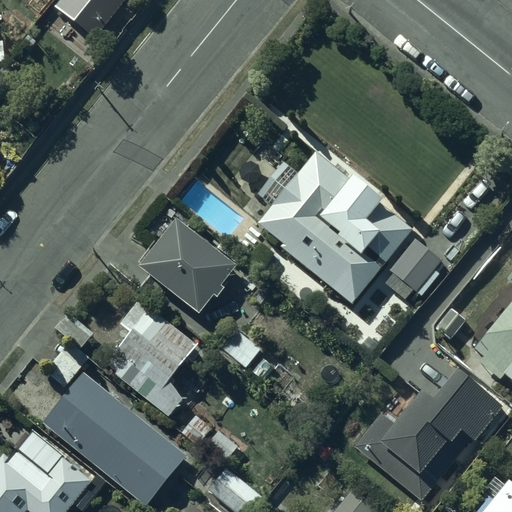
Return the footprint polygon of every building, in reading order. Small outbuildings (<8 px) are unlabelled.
[(66,0),(59,9),(95,36),(122,0),(66,0)] [(413,240),(319,162),(297,185),(286,175),(259,203),(275,218),(261,234),(354,313),(413,240)] [(180,228),(142,274),(203,325),(241,279),(180,228)] [(415,240),(388,271),(421,297),(439,274),(435,270),(443,261),(415,240)] [(511,296),(511,307),(470,355),(511,392),(511,281),(505,290),(511,296)] [(138,345),(114,371),(174,425),(190,407),(172,390),(201,358),(146,309),(124,333),(138,345)] [(467,321),(451,309),(437,328),(452,340),(467,321)] [(97,336),(69,313),(56,329),(84,351),(97,336)] [(262,348),(234,328),(220,347),(247,368),(262,348)] [(89,357),(69,342),(45,373),(65,388),(89,357)] [(511,416),(455,371),(432,398),(421,389),(393,423),(382,414),(356,445),(421,500),(474,438),(484,447),(511,416)] [(94,377),(47,430),(141,511),(148,511),(192,463),(94,377)] [(82,511),(105,489),(69,460),(42,487),(9,459),(0,469),(0,511),(82,511)] [(228,470),(208,494),(229,511),(264,511),(270,506),(228,470)] [(511,511),(511,480),(482,511),(511,511)] [(345,496),(331,511),(372,511),(376,508),(349,485),(342,493),(345,496)]
